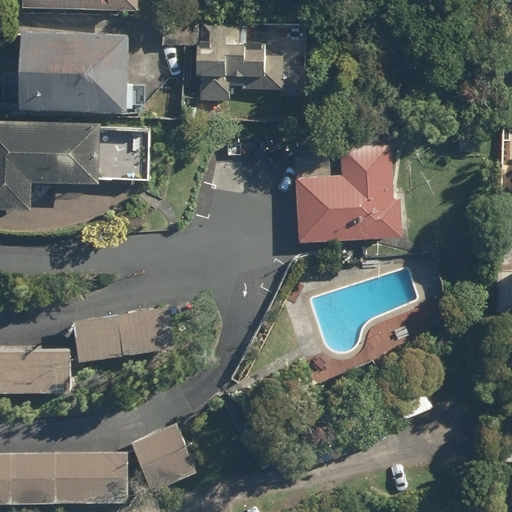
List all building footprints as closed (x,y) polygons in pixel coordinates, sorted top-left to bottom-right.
[(206,19),(206,31),(207,97),(230,97),(230,85),(291,84),(291,39),(248,40),(247,18),(206,19)] [(143,29),(31,27),(30,102),(142,104),(143,29)] [(161,120),(0,115),(0,202),(45,204),(45,172),(160,176),(161,120)] [(295,178),(298,240),(403,234),(398,144),(344,147),(346,176),(295,178)] [(167,302),(77,318),(85,363),(175,347),(167,302)] [(0,349),(0,390),(72,389),(72,348),(0,349)] [(472,375),(434,388),(440,403),(477,391),(472,375)] [(184,422),(133,443),(153,490),(203,469),(184,422)] [(130,451),(0,451),(0,499),(130,499),(130,451)] [(418,473),(389,467),(385,485),(414,491),(418,473)] [(271,511),(266,502),(249,511),(271,511)]
